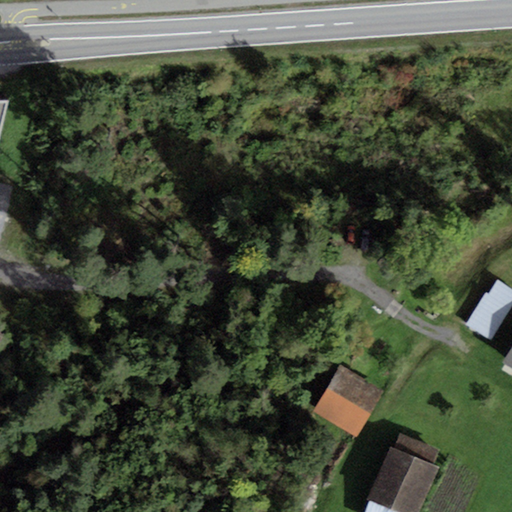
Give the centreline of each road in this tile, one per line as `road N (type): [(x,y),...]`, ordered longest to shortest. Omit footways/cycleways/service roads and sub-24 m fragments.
road 1 (tertiary): [(511,13),(0,44)]
road 2 (track): [(25,279),(314,270),(348,275),(440,332)]
